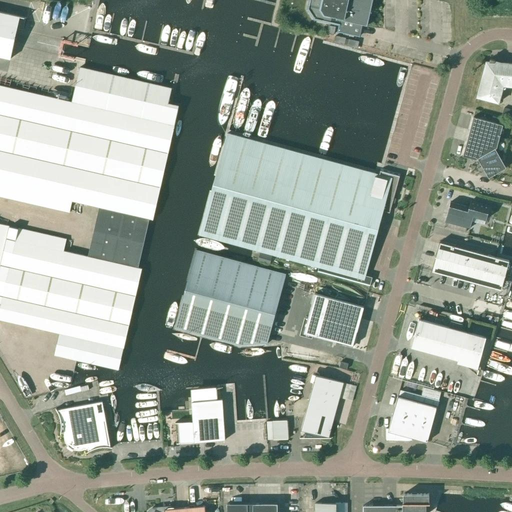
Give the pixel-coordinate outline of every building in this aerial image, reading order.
[(310,0),(309,7),(308,9),(310,10),(309,11),(314,17),(315,19),(317,19),(340,24),(338,32),(360,36),(362,25),(367,26),(372,0),(310,0)] [(0,56),(10,59),(20,16),(0,12),(0,56)] [(501,63),(495,61),(495,60),(490,59),(489,62),(486,62),(485,68),(484,68),(477,97),(479,98),(476,109),(500,116),(503,104),(498,103),(502,89),(503,89),(505,89),(506,88),(506,87),(507,86),(511,86),(511,63),(504,63),(501,63)] [(168,103),(171,88),(80,67),(72,102),(174,126),(179,106),(168,103)] [(72,102),(0,85),(0,196),(69,213),(72,201),(99,207),(88,257),(64,251),(66,239),(9,226),(0,263),(0,305),(1,306),(0,308),(0,319),(59,333),(54,355),(69,358),(76,360),(119,369),(123,348),(174,126),(72,102)] [(503,167),(493,150),(497,148),(503,125),(473,117),(463,156),(476,160),(479,158),(489,175),(503,167)] [(214,184),(378,229),(382,211),(390,213),(392,202),(394,203),(396,199),(394,198),(400,174),(381,169),(379,175),(227,133),(214,184)] [(365,275),(378,229),(214,184),(200,235),(254,250),(319,267),(317,273),(370,287),(372,277),(365,275)] [(486,220),(490,206),(470,201),(469,207),(450,202),(445,221),(470,228),(473,216),(486,220)] [(0,263),(9,226),(0,224),(0,263)] [(506,271),(509,261),(488,255),(439,242),(431,271),(480,284),(497,289),(502,270),(506,271)] [(286,273),(196,250),(176,328),(239,345),(267,344),(286,273)] [(353,346),(364,307),(315,294),(304,333),(353,346)] [(486,338),(419,320),(411,347),(458,360),(457,363),(477,369),(486,338)] [(352,401),(357,386),(316,375),(311,390),(301,430),(305,431),(304,438),(300,438),(331,438),(330,438),(330,431),(339,398),(352,401)] [(427,442),(437,407),(397,396),(389,428),(385,428),(385,441),(412,441),(412,438),(427,442)] [(177,443),(225,440),(222,399),(191,401),(193,421),(175,422),(177,443)] [(110,447),(102,402),(57,410),(56,408),(56,409),(57,410),(58,412),(58,413),(59,415),(60,417),(60,418),(60,419),(61,421),(61,422),(61,424),(61,425),(61,427),(61,429),(61,431),(60,433),(61,434),(61,432),(64,432),(64,433),(64,435),(64,436),(64,437),(64,438),(64,439),(65,440),(65,441),(65,442),(66,443),(67,444),(68,446),(69,447),(70,448),(72,449),(74,450),(75,450),(76,450),(78,450),(80,450),(82,450),(83,450),(84,450),(85,449),(86,448),(88,448),(88,451),(87,452),(90,451),(92,449),(94,448),(96,448),(99,447),(102,447),(104,447),(106,447),(109,447),(112,448),(112,447),(110,447)] [(268,440),(288,439),(287,420),(267,421),(268,440)] [(429,503),(429,494),(403,494),(403,502),(402,502),(402,503),(403,503),(403,505),(363,506),(363,511),(425,511),(425,503),(430,503),(429,503)] [(277,511),(277,503),(227,503),(227,511),(277,511)] [(336,511),(336,503),(315,503),(314,511),(336,511)]
